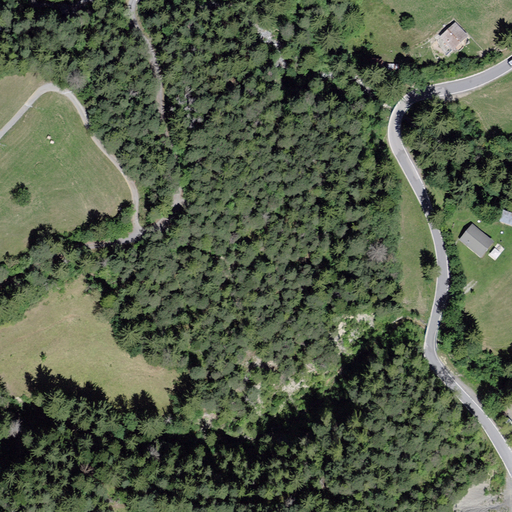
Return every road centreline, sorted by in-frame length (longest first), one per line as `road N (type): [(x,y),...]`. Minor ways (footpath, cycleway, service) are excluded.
road 1 (unclassified): [(511,464),(433,362),(441,256),(392,128),(402,105),(418,94),(475,81),(511,61)]
road 2 (track): [(137,0),(130,11),(149,48),(180,196),(168,221),(139,237),(72,249),(0,285)]
